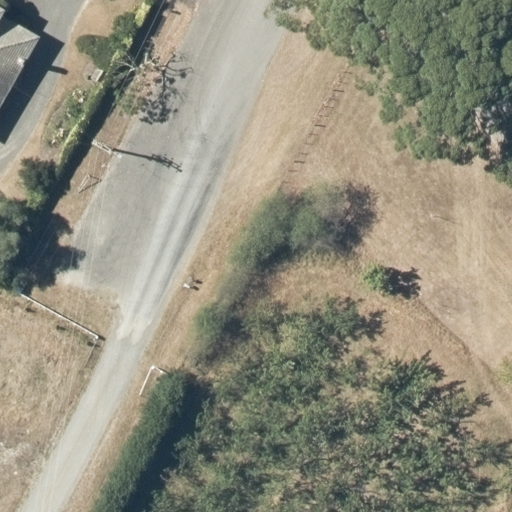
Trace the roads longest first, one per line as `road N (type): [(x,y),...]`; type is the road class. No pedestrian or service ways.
road 1 (track): [(249,9),(224,113),(127,355),(40,511)]
road 2 (residential): [(511,122),(461,0)]
